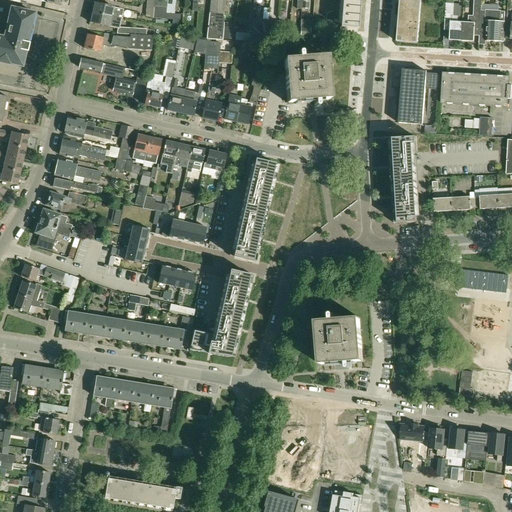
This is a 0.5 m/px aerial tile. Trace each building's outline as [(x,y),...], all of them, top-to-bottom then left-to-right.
[(167,8),(166,14),(166,20),(170,20),(171,15),(174,15),(175,0),(163,0),(163,1),(167,2),(167,8)] [(210,0),(207,39),(223,40),(223,39),(224,27),(225,17),(223,17),(223,14),(224,0),(210,0)] [(339,0),(338,24),(340,25),(340,27),(358,29),(360,0),(339,0)] [(400,0),(400,10),(421,11),(421,0),(400,0)] [(463,23),(462,41),(474,42),(475,24),(476,21),(480,22),(481,22),(481,11),(482,6),(481,0),(474,0),(474,5),(473,16),(469,16),(468,24),(463,23)] [(94,4),(92,13),(121,19),(123,10),(94,4)] [(446,4),(445,20),(451,20),(453,20),(453,16),(454,4),(446,4)] [(0,62),(10,65),(10,64),(22,67),(25,52),(27,52),(29,43),(27,42),(34,13),(11,8),(6,33),(2,32),(1,37),(0,37),(0,62)] [(418,44),(421,11),(400,10),(398,42),(418,44)] [(479,36),(486,37),(486,41),(503,42),(504,23),(505,12),(481,11),(481,22),(480,22),(479,36)] [(121,19),(92,13),(90,22),(119,29),(121,19)] [(451,31),(450,40),(462,41),(463,23),(457,23),(458,16),(453,16),(453,20),(451,20),(451,22),(451,31)] [(279,27),(278,36),(289,37),(289,27),(289,22),(284,22),(284,18),(279,17),(279,27)] [(261,20),(260,29),(268,30),(269,21),(268,20),(261,20)] [(300,31),(300,38),(310,39),(311,29),(301,28),(300,31)] [(252,34),(250,34),(250,42),(265,43),(267,43),(268,30),(260,29),(252,29),(252,34)] [(250,34),(235,33),(235,41),(250,42),(250,34)] [(152,36),(146,36),(131,35),(131,37),(104,35),(103,39),(87,35),(84,48),(100,52),(101,46),(110,48),(111,45),(127,49),(152,51),(152,36)] [(194,41),(180,38),(178,48),(192,51),(194,41)] [(194,52),(205,55),(207,42),(207,41),(197,40),(194,52)] [(219,52),(220,43),(207,42),(205,55),(204,68),(218,69),(218,63),(231,64),(232,53),(219,52)] [(310,102),(330,100),(327,57),(284,60),(287,103),(310,102)] [(81,59),(79,68),(100,73),(100,74),(116,78),(116,77),(123,79),(125,69),(112,66),(102,64),(81,59)] [(151,65),(139,62),(139,66),(137,71),(149,74),(151,65)] [(147,93),(145,105),(160,108),(162,99),(167,100),(170,87),(172,80),(175,65),(175,64),(168,62),(165,77),(166,77),(163,90),(160,89),(161,82),(152,80),(148,79),(146,86),(145,93),(147,93)] [(427,72),(403,70),(403,80),(400,79),(399,87),(402,87),(399,123),(423,126),(426,89),(440,90),(441,75),(427,74),(427,72)] [(511,85),(509,86),(509,77),(503,77),(503,76),(498,76),(498,77),(487,76),(482,75),(482,76),(471,75),(465,74),(465,75),(455,74),(449,73),(449,74),(443,73),(442,103),(447,104),(453,105),(453,104),(464,105),(469,106),(469,105),(480,106),(485,107),(485,106),(496,107),(502,107),(507,107),(508,99),(511,99),(511,94),(511,85)] [(116,78),(113,90),(131,94),(133,95),(136,82),(134,81),(123,79),(116,77),(116,78)] [(252,93),(258,94),(260,80),(253,79),(251,86),(254,86),(252,93)] [(180,113),(183,99),(185,90),(176,88),(178,81),(172,80),(170,87),(173,88),(171,94),(167,110),(180,113)] [(212,103),(215,89),(209,88),(202,118),(217,122),(221,105),(212,103)] [(183,99),(180,113),(193,116),(197,100),(193,99),(194,92),(185,90),(183,99)] [(230,95),(224,119),(228,120),(227,121),(234,123),(234,121),(236,122),(241,99),(242,97),(230,95)] [(248,104),(247,103),(247,100),(241,99),(236,122),(237,122),(237,123),(244,125),(244,123),(247,124),(252,104),(248,104)] [(67,117),(66,125),(106,135),(112,136),(113,131),(95,127),(96,124),(87,121),(72,118),(67,117)] [(493,118),(480,117),(480,132),(479,136),(492,137),(493,118)] [(66,125),(64,134),(82,138),(83,134),(105,140),(106,135),(66,125)] [(127,126),(121,125),(118,137),(122,138),(124,139),(127,126)] [(133,128),(127,126),(124,139),(130,140),(131,140),(133,128)] [(12,133),(9,145),(25,149),(28,136),(12,133)] [(132,159),(137,160),(143,162),(149,138),(138,135),(132,159)] [(392,198),(394,224),(421,222),(416,137),(389,139),(391,168),(392,198)] [(63,138),(61,146),(88,153),(105,156),(106,151),(81,145),(81,142),(63,138)] [(122,138),(120,149),(128,151),(130,140),(124,139),(122,138)] [(149,138),(143,162),(151,163),(155,164),(161,141),(149,138)] [(162,155),(160,164),(167,166),(167,167),(165,173),(172,174),(172,171),(173,168),(174,166),(178,145),(165,142),(162,155)] [(25,149),(9,145),(6,157),(23,161),(25,149)] [(178,145),(174,166),(179,167),(181,167),(187,168),(188,161),(191,148),(178,145)] [(105,156),(88,153),(61,146),(59,155),(77,159),(79,155),(104,161),(105,156)] [(187,169),(186,172),(187,172),(191,173),(191,169),(200,171),(202,164),(205,151),(191,148),(188,161),(187,168),(187,169)] [(119,149),(117,159),(126,161),(129,151),(128,151),(120,149),(119,149)] [(203,168),(202,174),(211,176),(210,178),(218,180),(220,172),(221,169),(221,168),(223,168),(226,155),(209,152),(206,164),(204,164),(203,168)] [(6,157),(3,169),(20,173),(23,161),(6,157)] [(58,159),(56,167),(100,177),(101,173),(75,167),(76,163),(58,159)] [(254,165),(250,164),(230,253),(229,256),(256,262),(258,255),(261,241),(262,239),(268,212),(268,210),(274,183),(275,180),(279,165),(255,159),(254,165)] [(133,162),(127,160),(124,171),(130,173),(133,162)] [(116,162),(114,169),(124,171),(125,164),(116,162)] [(56,167),(54,176),(73,180),(74,176),(99,181),(100,177),(56,167)] [(17,185),(20,173),(3,169),(0,181),(17,185)] [(220,172),(218,180),(225,182),(227,170),(221,169),(220,172)] [(150,178),(142,176),(139,186),(148,187),(150,178)] [(53,181),(52,186),(53,186),(52,187),(70,191),(70,188),(82,190),(96,193),(97,193),(98,187),(98,186),(88,184),(87,186),(83,185),(54,179),(54,181),(53,181)] [(139,186),(137,195),(145,197),(148,187),(139,186)] [(47,198),(45,203),(46,204),(46,206),(60,211),(63,203),(69,205),(70,203),(71,200),(79,203),(85,204),(86,196),(69,192),(67,199),(50,193),(48,198),(47,198)] [(511,194),(499,196),(500,209),(511,208),(511,194)] [(142,207),(145,197),(137,195),(134,205),(142,207)] [(481,199),(476,199),(476,206),(481,206),(481,208),(482,210),(500,209),(499,196),(481,197),(481,199)] [(160,212),(162,213),(163,213),(164,205),(154,203),(155,199),(146,197),(142,209),(154,211),(160,212)] [(471,197),(452,199),(453,212),(472,211),(472,208),(472,206),(476,206),(476,199),(471,199),(471,197)] [(435,213),(453,212),(452,199),(435,200),(435,213)] [(43,210),(39,221),(81,235),(82,232),(73,229),(74,228),(71,227),(72,226),(65,224),(67,218),(60,216),(44,210),(43,210)] [(180,240),(184,223),(172,220),(168,237),(180,240)] [(80,239),(81,235),(39,221),(35,233),(40,235),(37,243),(38,247),(48,250),(51,248),(54,239),(52,239),(54,233),(68,237),(71,237),(71,236),(80,239)] [(180,240),(191,242),(195,225),(184,223),(180,240)] [(206,228),(195,225),(191,242),(202,245),(206,228)] [(133,226),(130,238),(147,242),(150,230),(133,226)] [(144,252),(147,242),(130,238),(127,248),(144,252)] [(76,249),(71,247),(68,257),(73,258),(76,249)] [(142,264),(144,252),(127,248),(125,260),(142,264)] [(61,285),(70,288),(73,276),(47,267),(45,272),(24,264),(20,276),(35,281),(37,275),(61,283),(61,285)] [(169,286),(173,269),(161,266),(157,283),(169,286)] [(169,286),(180,288),(184,271),(173,269),(169,286)] [(234,360),(253,276),(226,269),(224,277),(214,321),(211,335),(194,331),(189,350),(234,360)] [(460,270),(458,288),(507,294),(509,275),(460,270)] [(196,274),(184,271),(180,288),(192,291),(196,274)] [(73,276),(70,288),(67,296),(65,301),(71,303),(80,279),(73,276)] [(422,289),(421,279),(411,280),(412,290),(422,289)] [(22,282),(17,295),(31,299),(36,301),(41,286),(36,284),(35,286),(22,282)] [(36,301),(31,299),(17,295),(13,308),(28,313),(31,306),(36,308),(36,307),(43,309),(44,304),(36,301)] [(136,299),(130,298),(128,310),(134,311),(136,299)] [(169,311),(194,316),(196,310),(170,304),(169,311)] [(48,320),(52,322),(58,308),(52,307),(48,320)] [(62,310),(58,308),(52,322),(57,323),(60,324),(62,310)] [(64,331),(78,333),(78,330),(84,331),(83,334),(97,336),(98,333),(103,334),(103,337),(117,339),(117,336),(122,337),(122,340),(136,342),(136,339),(142,340),(141,343),(155,345),(156,342),(161,343),(161,346),(175,349),(175,346),(181,347),(183,333),(67,314),(64,331)] [(317,321),(321,365),(336,363),(349,362),(364,361),(360,318),(317,321)] [(0,390),(10,392),(11,381),(12,379),(13,367),(1,365),(0,373),(0,390)] [(72,386),(62,384),(62,382),(65,382),(66,372),(22,365),(20,375),(23,376),(21,385),(60,391),(60,394),(70,396),(72,386)] [(474,389),(471,389),(474,372),(463,371),(461,387),(459,396),(473,398),(474,389)] [(151,405),(164,407),(161,432),(167,433),(171,408),(172,400),(174,400),(176,390),(94,376),(92,387),(95,388),(93,396),(106,398),(105,406),(110,407),(112,399),(145,404),(144,410),(144,412),(150,413),(151,405)] [(18,380),(12,379),(11,381),(10,392),(7,409),(14,410),(18,380)] [(68,407),(39,403),(38,410),(67,414),(68,407)] [(91,403),(89,420),(96,421),(98,404),(91,403)] [(48,415),(37,414),(31,413),(30,417),(37,418),(37,416),(42,417),(39,432),(56,435),(58,420),(47,418),(48,415)] [(418,425),(416,425),(413,425),(411,424),(410,426),(400,425),(399,433),(401,433),(400,439),(423,441),(428,441),(428,432),(424,432),(424,427),(418,427),(418,425)] [(431,429),(429,449),(437,450),(437,456),(446,457),(448,443),(443,443),(443,439),(444,430),(431,429)] [(452,429),(450,449),(458,450),(458,458),(466,459),(467,453),(468,443),(464,443),(465,431),(452,429)] [(11,436),(37,440),(35,451),(39,452),(53,454),(55,441),(42,439),(41,441),(38,440),(39,434),(12,430),(11,435),(11,436)] [(467,453),(487,456),(489,434),(488,433),(484,433),(483,435),(481,435),(481,434),(476,433),(476,432),(470,432),(469,431),(468,443),(467,453)] [(502,462),(505,435),(491,434),(489,455),(498,455),(497,462),(502,462)] [(26,449),(25,456),(30,456),(32,457),(31,464),(37,465),(51,467),(53,454),(39,452),(35,451),(26,449)] [(0,461),(0,462),(13,464),(14,464),(15,457),(0,454),(0,461)] [(13,464),(0,462),(0,468),(12,471),(13,464)] [(405,462),(403,470),(411,472),(413,464),(405,462)] [(35,477),(34,483),(48,485),(50,473),(36,471),(35,477)] [(498,475),(496,488),(503,489),(505,476),(498,475)] [(106,479),(107,479),(104,498),(172,510),(173,499),(179,500),(180,494),(180,489),(175,488),(106,476),(105,479),(106,479)] [(28,489),(33,490),(32,496),(45,498),(48,485),(34,483),(29,482),(29,487),(28,489)] [(335,491),(335,495),(334,495),(330,511),(360,511),(361,505),(362,496),(354,494),(344,492),(344,493),(335,491)] [(293,511),(297,500),(287,497),(268,492),(262,511),(293,511)] [(23,506),(21,511),(43,511),(44,508),(32,506),(33,498),(18,496),(17,505),(23,506)]
